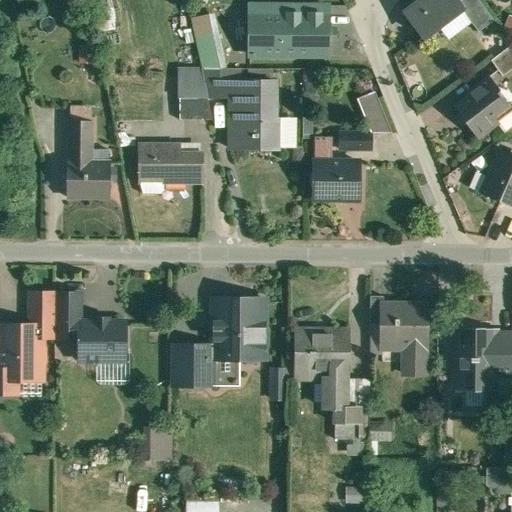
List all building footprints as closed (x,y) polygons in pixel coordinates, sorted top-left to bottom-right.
[(457,0),(421,0),(406,12),(425,37),(462,9),(463,8),(459,2),(457,0)] [(495,20),(479,0),(460,0),(459,2),(463,8),(462,9),(479,31),(495,20)] [(328,7),(250,6),(250,55),(327,56),(328,7)] [(219,33),(196,33),(203,68),(221,68),(226,68),(219,33)] [(511,44),(492,59),(505,75),(511,69),(511,44)] [(203,68),(202,68),(209,97),(221,97),(221,68),(203,68)] [(490,77),(466,95),(468,97),(457,107),(479,138),(480,137),(498,123),(499,122),(495,117),(510,106),(503,96),(504,95),(490,77)] [(276,81),(236,81),(236,98),(240,98),(240,133),(231,133),(231,149),(278,149),(278,119),(276,118),(276,81)] [(375,92),(358,99),(370,130),(387,124),(375,92)] [(209,97),(180,97),(180,119),(213,119),(209,97)] [(92,122),(71,122),(70,163),(86,163),(86,153),(92,153),(92,122)] [(371,132),(340,132),(340,148),(371,148),(371,132)] [(332,136),(314,136),(314,160),(331,160),(332,136)] [(181,145),(140,145),(140,181),(141,181),(141,176),(165,176),(165,181),(204,181),(204,154),(179,154),(179,147),(181,147),(181,145)] [(511,155),(500,150),(482,193),(511,206),(511,155)] [(331,160),(314,160),(314,198),(358,198),(359,161),(331,160)] [(70,163),(68,163),(68,198),(110,198),(110,163),(86,163),(70,163)] [(165,176),(141,176),(141,181),(144,193),(161,193),(165,190),(165,181),(165,176)] [(56,292),(30,292),(30,316),(31,316),(31,324),(31,328),(44,328),(44,336),(56,336),(56,292)] [(81,292),(56,292),(56,336),(80,336),(80,321),(81,321),(81,292)] [(384,296),(371,296),(371,323),(382,323),(382,304),(384,304),(384,296)] [(265,298),(215,298),(214,345),(214,357),(216,357),(242,358),(246,362),(257,362),(261,358),(265,358),(265,346),(269,342),(269,331),(265,328),(265,298)] [(384,304),(382,304),(382,323),(382,346),(405,346),(405,373),(426,373),(427,304),(384,304)] [(109,318),(97,318),(96,321),(81,321),(80,321),(80,336),(80,359),(82,359),(88,365),(97,365),(104,359),(126,359),(126,321),(109,321),(109,318)] [(31,324),(0,324),(0,378),(18,379),(44,379),(44,361),(46,362),(46,347),(44,347),(44,336),(44,328),(31,328),(31,324)] [(350,329),(322,328),(322,331),(296,331),(296,369),(325,369),(325,376),(324,407),(336,407),(336,406),(347,406),(347,377),(349,377),(350,329)] [(497,330),(455,329),(454,388),(496,388),(496,375),(497,332),(497,330)] [(511,331),(497,332),(496,375),(511,375),(511,331)] [(214,345),(173,344),(172,384),(216,385),(216,357),(214,357),(214,345)] [(271,400),(284,400),(284,368),(272,367),(271,400)] [(0,392),(18,393),(18,379),(0,378),(0,392)] [(489,409),(489,391),(465,391),(465,409),(489,409)] [(347,406),(336,406),(336,407),(335,438),(359,438),(360,406),(347,406)] [(372,430),(393,430),(393,422),(372,422),(372,430)] [(173,427),(145,427),(145,461),(173,461),(173,427)] [(393,440),(393,431),(371,431),(371,440),(393,440)] [(439,467),(438,509),(450,510),(450,479),(470,479),(470,468),(439,467)] [(348,502),(370,501),(369,487),(347,488),(348,502)] [(219,511),(219,497),(186,497),(186,511),(219,511)]
